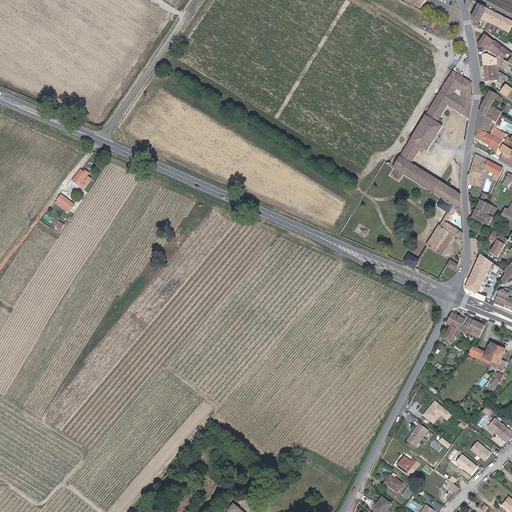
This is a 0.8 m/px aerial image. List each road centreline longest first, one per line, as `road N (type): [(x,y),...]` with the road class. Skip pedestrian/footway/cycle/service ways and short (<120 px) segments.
road 1 (primary): [(103,141),(329,241)]
road 2 (tertiary): [(452,300),(344,511)]
road 3 (unclassified): [(197,0),(103,141)]
road 4 (track): [(0,269),(103,141)]
road 5 (secondary): [(469,147),(476,70),(462,0)]
road 6 (secondary): [(455,291),(467,253),(469,147)]
road 7 (primary): [(329,241),(452,300)]
road 8 (primary): [(455,291),(329,241)]
